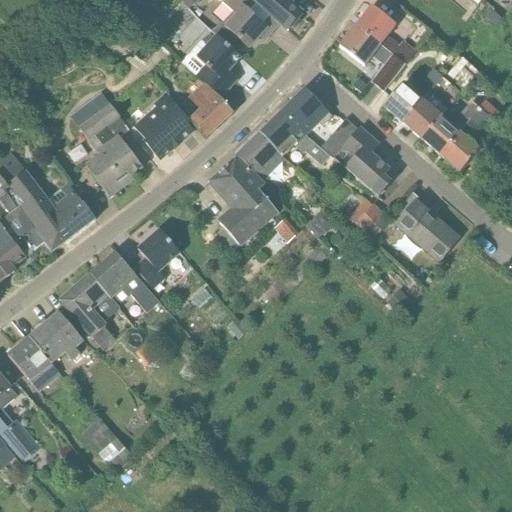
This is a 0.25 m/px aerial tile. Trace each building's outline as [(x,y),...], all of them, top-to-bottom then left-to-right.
[(178,0),(188,11),(200,0),(178,0)] [(221,0),(220,2),(235,17),(252,1),(250,0),(221,0)] [(250,0),(252,1),(255,4),(268,18),(277,26),(288,32),(292,28),(294,29),(300,22),(298,20),(302,16),(289,3),(290,0),(250,0)] [(236,17),(224,28),(249,50),(260,38),(264,42),(272,33),(245,8),(236,17)] [(371,8),(355,28),(405,66),(412,58),(388,39),(396,27),(395,26),(371,8)] [(162,22),(149,36),(163,48),(175,34),(162,22)] [(355,28),(339,49),(364,69),(372,59),(383,68),(371,84),(383,94),(398,75),(405,66),(355,28)] [(126,50),(144,65),(159,47),(146,36),(142,41),(137,36),(126,50)] [(189,57),(181,65),(204,85),(220,100),(237,80),(228,73),(241,59),(217,38),(214,40),(210,37),(207,37),(204,40),(204,44),(207,48),(196,59),(191,55),(189,57)] [(451,69),(446,75),(453,82),(459,76),(464,70),(474,80),(480,74),(462,58),(451,69)] [(439,69),(424,82),(443,104),(458,91),(439,69)] [(461,78),(456,84),(463,91),(474,80),(464,70),(459,76),(461,78)] [(359,81),(353,89),(361,95),(367,87),(359,81)] [(204,85),(186,99),(199,113),(190,122),(205,138),(232,113),(220,100),(204,85)] [(402,125),(422,102),(402,85),(383,109),(402,125)] [(306,92),(283,115),(305,138),(306,137),(320,124),(323,128),(332,118),(329,116),(306,92)] [(422,102),(402,125),(421,141),(441,118),(448,110),(429,94),(422,102)] [(144,118),(131,130),(144,144),(143,145),(160,162),(193,134),(160,100),(142,116),(144,118)] [(421,141),(440,158),(460,135),(480,112),(471,104),(450,126),(441,118),(421,141)] [(111,108),(80,131),(89,143),(91,142),(100,154),(96,157),(99,160),(87,169),(109,199),(132,181),(130,178),(142,169),(119,139),(129,132),(111,108)] [(480,152),(468,142),(486,120),(487,118),(480,112),(460,135),(440,158),(459,174),(480,152)] [(282,159),(294,148),(303,156),(305,154),(321,167),(330,157),(321,149),(320,149),(306,137),(305,138),(283,115),(261,137),(282,159)] [(332,136),(330,139),(341,149),(342,150),(358,131),(345,121),(343,123),(332,136)] [(342,150),(333,160),(371,193),(373,191),(379,197),(389,184),(383,178),(388,172),(370,156),(378,146),(359,130),(358,131),(342,150)] [(282,159),(261,137),(238,159),(262,184),(262,183),(284,162),(282,159)] [(236,161),(209,184),(222,200),(232,211),(218,223),(223,230),(215,237),(231,255),(239,247),(240,249),(279,214),(258,192),(261,190),(263,188),(236,161)] [(9,185),(8,186),(23,206),(22,206),(20,208),(44,244),(51,254),(95,221),(69,186),(47,202),(40,193),(25,173),(24,173),(9,185)] [(0,204),(8,215),(3,219),(21,239),(13,246),(25,259),(44,245),(44,244),(20,208),(22,206),(23,206),(8,186),(7,186),(0,177),(0,204)] [(437,264),(446,254),(459,239),(416,202),(394,228),(437,264)] [(367,236),(376,227),(385,218),(372,206),(354,224),(367,236)] [(320,217),(306,228),(318,240),(331,230),(320,217)] [(0,283),(14,273),(12,269),(25,259),(13,246),(21,239),(3,219),(0,221),(0,283)] [(376,227),(367,236),(373,242),(382,233),(376,227)] [(180,255),(159,231),(137,251),(145,261),(134,270),(153,291),(165,280),(160,274),(180,255)] [(90,277),(117,305),(119,303),(121,305),(130,297),(146,315),(149,313),(158,304),(116,255),(90,277)] [(91,340),(92,339),(103,328),(101,326),(121,310),(117,305),(90,277),(60,303),(91,340)] [(281,284),(265,297),(273,307),(289,293),(281,284)] [(57,315),(27,340),(52,366),(65,355),(71,362),(79,356),(75,350),(82,345),(57,315)] [(238,320),(229,328),(238,339),(247,330),(238,320)] [(104,329),(92,339),(102,352),(115,341),(104,329)] [(27,340),(13,352),(7,357),(38,394),(60,376),(52,366),(27,340)] [(0,378),(0,439),(19,461),(37,446),(16,421),(14,424),(2,410),(16,397),(0,378)] [(105,426),(86,442),(114,475),(133,459),(105,426)] [(0,471),(14,459),(0,442),(0,471)]
